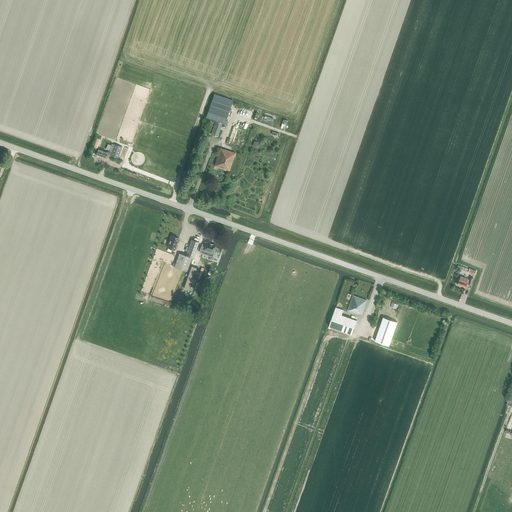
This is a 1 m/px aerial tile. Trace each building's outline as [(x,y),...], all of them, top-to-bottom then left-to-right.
[(211,134),(217,137),(222,124),(224,125),(233,100),(214,94),(206,117),(216,121),(211,134)] [(114,144),(111,153),(110,156),(118,158),(122,146),(121,146),(114,144)] [(215,166),(229,171),(235,153),(225,149),(224,149),(220,148),(215,166)] [(96,155),(106,158),(106,156),(110,158),(110,156),(111,153),(108,151),(108,152),(98,149),(96,155)] [(179,238),(171,235),(167,247),(174,250),(179,238)] [(191,239),(186,255),(179,253),(174,267),(186,271),(191,257),(193,258),(199,242),(191,239)] [(201,246),(199,252),(212,256),(216,245),(205,242),(203,247),(201,246)] [(468,279),(468,278),(461,276),(460,280),(459,279),(458,285),(466,287),(467,283),(472,285),(474,278),(470,277),(469,279),(468,279)] [(348,311),(358,314),(358,313),(362,315),(367,300),(353,295),(348,311)] [(329,324),(352,332),(357,319),(341,314),(343,309),(335,306),(329,324)] [(375,341),(389,346),(397,322),(383,317),(375,341)]
